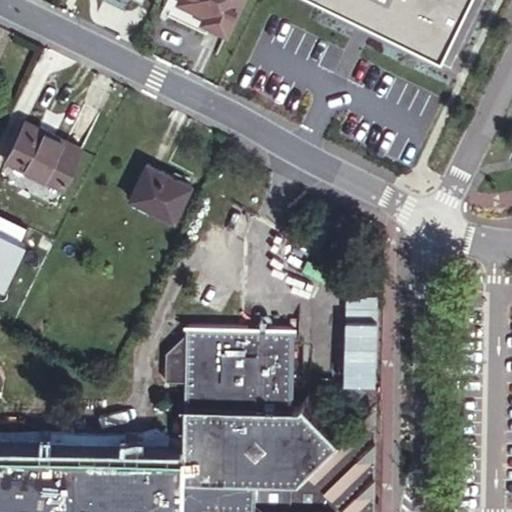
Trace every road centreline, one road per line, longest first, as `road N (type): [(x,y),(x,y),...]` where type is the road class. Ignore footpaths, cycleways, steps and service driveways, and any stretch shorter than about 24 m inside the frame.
road 1 (unclassified): [(0,2),(421,216)]
road 2 (residential): [(437,225),(511,71)]
